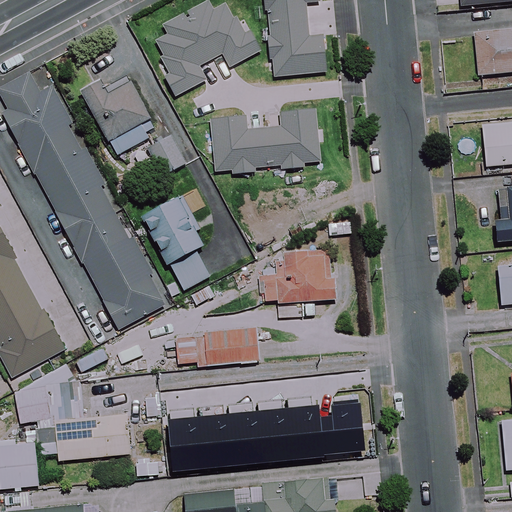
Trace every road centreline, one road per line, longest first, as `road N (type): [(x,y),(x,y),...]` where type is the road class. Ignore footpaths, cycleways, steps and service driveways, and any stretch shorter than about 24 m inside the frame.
road 1 (residential): [(384,0),(437,511)]
road 2 (unknown): [(431,454),(107,480)]
